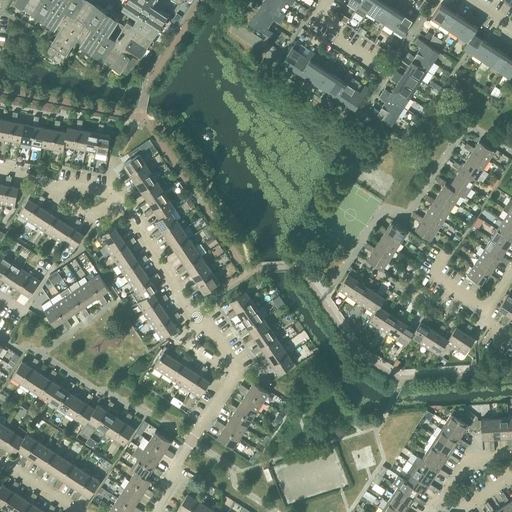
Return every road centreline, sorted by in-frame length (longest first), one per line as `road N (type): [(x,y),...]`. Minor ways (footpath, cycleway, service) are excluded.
road 1 (residential): [(151,511),(236,368)]
road 2 (residential): [(198,320),(121,194)]
